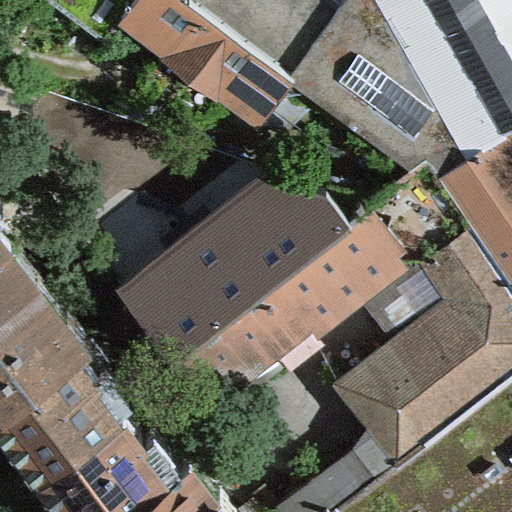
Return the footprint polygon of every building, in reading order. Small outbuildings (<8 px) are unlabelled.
[(56,0),(105,37),(126,9),(132,0),(56,0)] [(261,109),(291,70),(198,0),(132,0),(126,9),(261,109)] [(410,172),(428,158),(439,167),(505,123),(511,117),(511,0),(339,0),(333,9),(321,0),(198,0),(291,70),(410,172)] [(511,133),(505,123),(439,167),(511,272),(511,133)] [(330,385),(393,465),(511,365),(511,272),(439,167),(428,158),(410,172),(347,222),(352,230),(170,366),(207,411),(411,268),(420,260),(441,295),(330,385)] [(266,172),(114,292),(170,366),(352,230),(347,222),(328,197),(266,172)] [(2,242),(13,234),(0,216),(0,297),(28,276),(2,242)] [(54,309),(28,276),(0,297),(0,398),(77,339),(88,330),(65,300),(54,309)] [(77,339),(0,398),(0,416),(6,424),(39,467),(119,401),(94,369),(98,367),(77,339)] [(511,511),(511,365),(393,465),(375,470),(320,511),(511,511)] [(119,401),(39,467),(53,484),(74,511),(108,511),(168,465),(142,431),(146,428),(122,398),(119,401)] [(168,465),(108,511),(320,511),(375,470),(354,443),(266,511),(240,511),(218,483),(207,492),(180,457),(168,465)]
